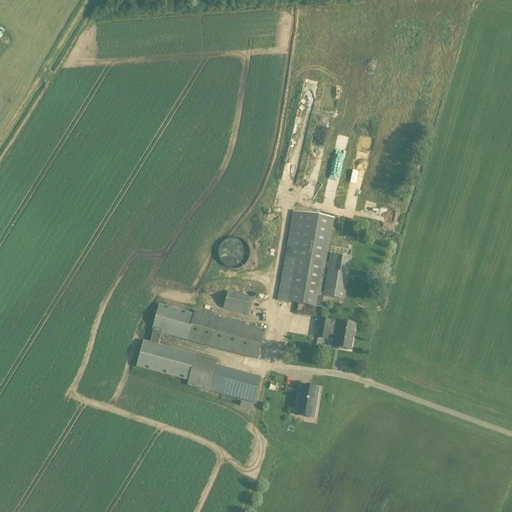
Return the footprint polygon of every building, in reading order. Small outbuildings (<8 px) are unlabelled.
[(328,263),(326,262),(329,245),(334,219),(292,212),(288,238),(277,302),(316,308),(321,308),(323,297),(345,301),(352,259),(330,255),(328,263)] [(218,255),(219,259),(221,264),(225,267),(229,269),(234,269),(239,268),(243,266),(247,262),(249,257),(249,253),(248,248),(245,244),(242,240),(237,238),(232,238),(228,239),(223,242),(220,245),(218,250),(218,255)] [(253,299),(228,292),(223,309),(249,316),(253,299)] [(188,382),(187,387),(211,393),(219,362),(158,345),(161,334),(186,341),(257,361),(265,331),(195,311),(194,314),(159,304),(151,331),(153,331),(150,343),(143,341),(136,367),(188,382)] [(314,318),(316,308),(298,305),(296,315),(314,318)] [(320,319),(319,329),(327,331),(327,335),(328,335),(336,336),(335,348),(350,350),(354,325),(320,319)] [(253,376),(246,403),(254,405),(261,379),(253,376)] [(300,387),(297,409),(305,410),(304,415),(313,417),(318,390),(300,387)]
